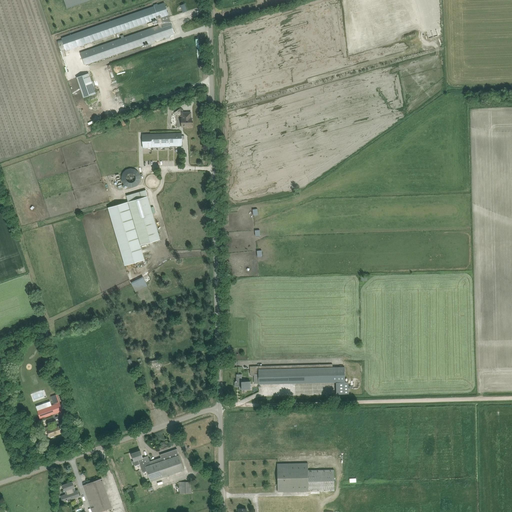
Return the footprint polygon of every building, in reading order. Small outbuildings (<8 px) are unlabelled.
[(64,0),(67,9),(68,8),(91,0),(64,0)] [(70,48),(82,44),(157,19),(159,26),(124,37),(123,35),(121,35),(121,38),(80,52),(84,65),(148,43),(149,45),(152,44),(151,41),(165,37),(166,39),(170,37),(170,35),(175,34),(164,3),(158,5),(157,4),(154,5),(154,6),(61,37),(62,40),(57,41),(60,51),(65,49),(67,56),(72,54),(70,48)] [(96,93),(89,73),(76,77),(83,98),(96,93)] [(191,112),(182,112),(182,119),(181,119),(181,127),(188,127),(188,126),(192,126),(192,118),(191,118),(191,112)] [(152,134),(152,148),(170,147),(182,146),(182,138),(183,138),(183,137),(182,137),(182,133),(152,134)] [(122,170),(123,187),(141,186),(140,169),(122,170)] [(160,239),(149,200),(146,190),(127,196),(128,202),(108,208),(124,266),(145,260),(140,245),(160,239)] [(137,291),(149,286),(144,276),(132,282),(137,291)] [(259,384),(264,384),(336,383),(337,394),(346,394),(345,393),(345,382),(345,368),(333,368),(333,365),(255,366),(250,366),(250,374),(259,374),(259,384)] [(251,389),(250,381),(242,382),(242,374),(237,374),(237,381),(236,381),(236,382),(235,382),(235,386),(239,386),(239,389),(242,389),(251,389)] [(51,396),(52,400),(54,400),(56,404),(54,404),(48,406),(48,407),(38,410),(37,410),(40,419),(52,415),(53,418),(55,417),(54,414),(63,411),(62,408),(57,394),(51,396)] [(56,422),(57,425),(49,428),(49,427),(42,429),(44,434),(48,433),(49,434),(48,434),(49,435),(50,437),(63,432),(59,421),(56,422)] [(161,458),(150,461),(145,463),(147,470),(151,481),(180,471),(184,470),(177,449),(160,454),(161,458)] [(150,461),(148,456),(143,458),(140,450),(132,453),(134,460),(138,459),(143,472),(147,470),(145,463),(150,461)] [(278,492),(308,491),(311,492),(335,491),(334,469),(308,470),(308,463),(277,463),(278,492)] [(112,507),(103,483),(102,478),(86,483),(87,484),(83,485),(85,490),(93,511),(97,511),(99,511),(112,507)] [(74,488),(75,487),(73,481),(62,485),(65,491),(66,494),(61,496),(63,502),(68,501),(67,500),(72,498),(72,499),(80,496),(78,490),(75,491),(74,488)] [(191,493),(191,482),(179,482),(180,493),(191,493)] [(318,511),(319,511),(306,511),(266,511),(266,508),(312,507),(311,495),(260,497),(260,508),(261,508),(261,511),(318,511)]
